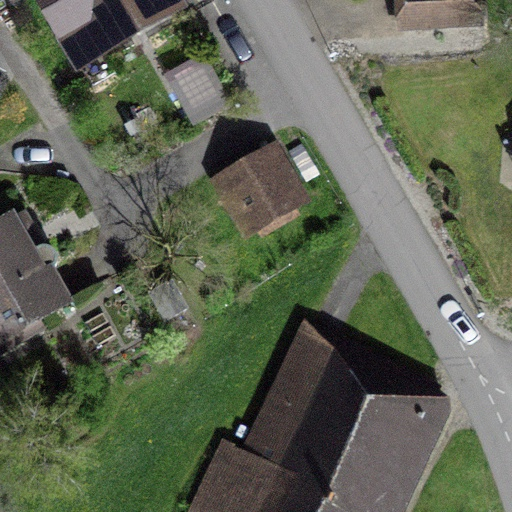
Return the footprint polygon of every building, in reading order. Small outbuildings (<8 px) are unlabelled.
[(26,0),(71,75),(178,14),(170,0),(26,0)] [(477,0),(405,0),(405,26),(478,25),(477,0)] [(218,98),(199,63),(164,82),(183,117),(218,98)] [(119,98),(103,71),(74,87),(90,115),(119,98)] [(301,202),(273,154),(211,190),(239,238),(301,202)] [(6,226),(0,228),(0,347),(65,312),(42,271),(34,276),(6,226)] [(389,511),(444,396),(303,330),(241,463),(222,454),(194,511),(389,511)]
